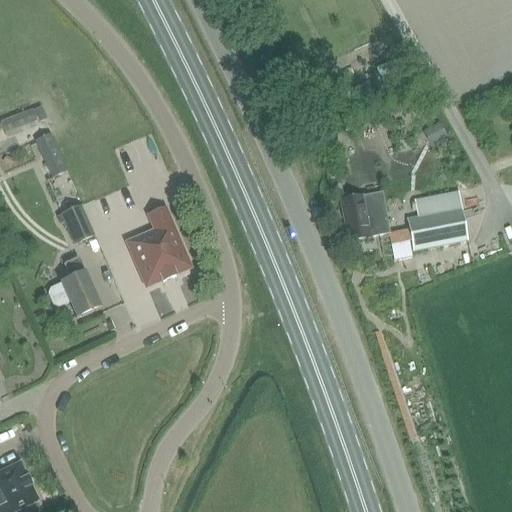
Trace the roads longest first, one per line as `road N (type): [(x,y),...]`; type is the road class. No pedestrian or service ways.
road 1 (unclassified): [(411,511),(328,283),(196,0)]
road 2 (primary): [(365,511),(280,275),(153,0)]
road 3 (unclassified): [(231,299),(215,226),(169,125),(120,53),(70,0)]
road 4 (residential): [(231,299),(82,367),(59,388),(48,417),(52,448),(90,511)]
road 5 (unclassified): [(149,511),(162,461),(223,364),(231,299)]
road 6 (unclassified): [(495,196),(384,0)]
